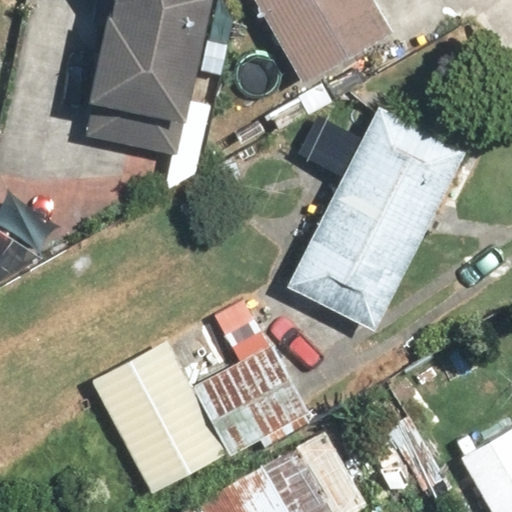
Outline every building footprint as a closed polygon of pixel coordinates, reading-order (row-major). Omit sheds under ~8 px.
[(146,181),(182,192),(207,109),(175,99),(204,0),(89,0),(94,10),(67,98),(86,104),(78,130),(155,154),(146,181)] [(369,0),(246,0),(291,79),(385,27),(369,0)] [(460,148),(367,99),(273,278),(366,327),(460,148)] [(302,410),(246,299),(83,383),(139,493),(302,410)] [(411,415),(384,430),(417,490),(444,475),(411,415)] [(511,511),(511,420),(457,452),(492,511),(511,511)] [(332,511),(350,502),(307,427),(176,503),(180,511),(332,511)]
